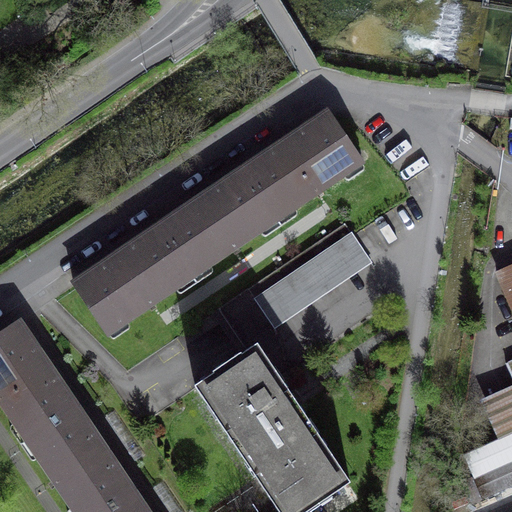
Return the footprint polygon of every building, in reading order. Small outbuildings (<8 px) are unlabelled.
[(360,161),(327,113),(286,141),(243,170),(273,215),(290,204),(293,207),(341,174),(339,170),(357,159),(359,162),(360,161)] [(273,215),(243,170),(226,181),(228,184),(203,201),(177,218),(176,215),(158,227),(189,272),(206,261),(208,264),(258,230),(256,227),(273,215)] [(189,272),(158,227),(142,239),(143,241),(120,257),(97,273),(95,270),(74,284),(107,332),(108,331),(106,328),(124,316),(126,319),(174,287),(172,284),(189,272)] [(322,253),(254,299),(273,326),(370,260),(351,233),(322,253)] [(511,268),(494,276),(511,314),(511,268)] [(32,343),(18,323),(0,334),(0,398),(16,422),(20,420),(32,437),(76,407),(64,390),(61,392),(45,369),(29,345),(32,343)] [(257,344),(194,386),(279,511),(305,511),(350,482),(257,344)] [(87,424),(76,407),(32,437),(43,454),(39,456),(73,506),(77,504),(82,511),(102,511),(133,491),(121,474),(118,477),(100,451),(84,426),(87,424)] [(511,435),(464,457),(477,486),(511,471),(511,435)] [(145,508),(133,491),(102,511),(142,511),(141,511),(145,508)]
